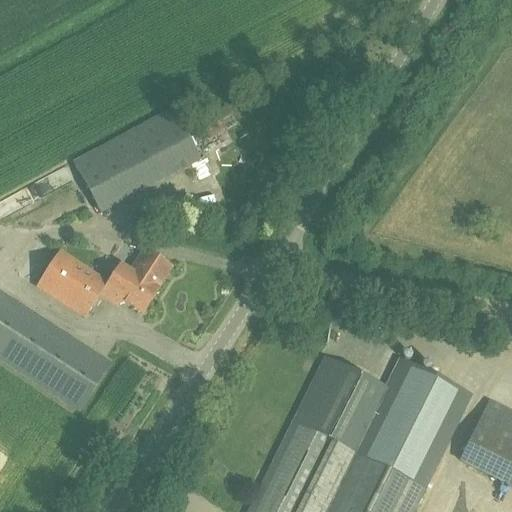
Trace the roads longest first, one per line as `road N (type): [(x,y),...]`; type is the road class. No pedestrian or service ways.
road 1 (unclassified): [(269,267),(436,0)]
road 2 (unclassified): [(109,511),(269,267)]
road 3 (unclassified): [(511,311),(269,267)]
